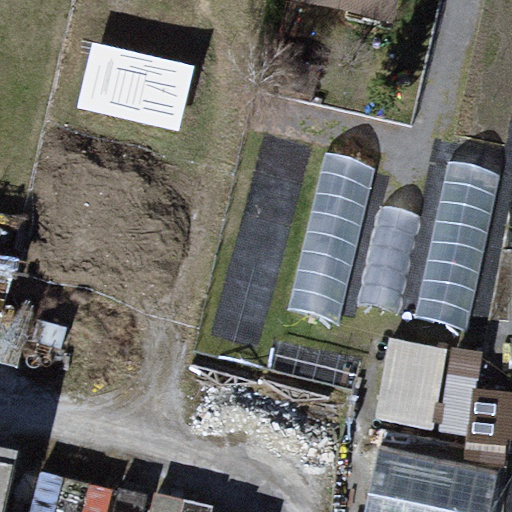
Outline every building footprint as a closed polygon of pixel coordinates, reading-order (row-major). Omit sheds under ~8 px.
[(79,102),(181,126),(197,60),(95,36),(79,102)] [(341,315),(382,156),(330,142),(289,302),(341,315)] [(471,321),(508,165),(452,152),(415,308),(471,321)] [(239,226),(213,323),(260,336),(286,239),(239,226)] [(390,331),(379,412),(438,420),(449,339),(390,331)] [(451,345),(445,423),(474,425),(480,347),(451,345)] [(511,393),(484,385),(470,431),(511,442),(511,393)] [(478,511),(485,474),(362,452),(351,511),(478,511)]
